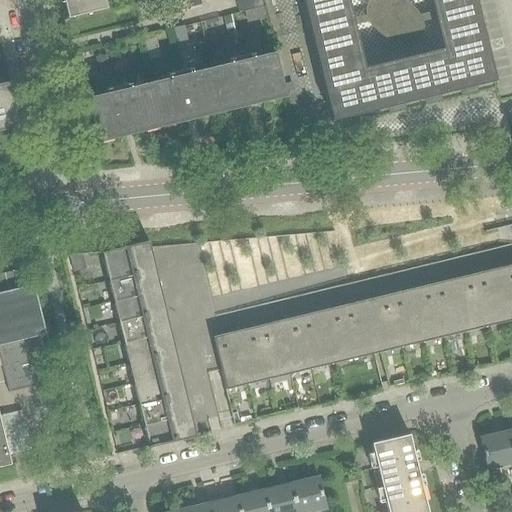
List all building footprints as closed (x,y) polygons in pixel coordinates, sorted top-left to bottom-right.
[(61,0),(66,18),(105,8),(102,0),(61,0)] [(200,6),(198,0),(181,0),(173,2),(176,12),(200,6)] [(259,0),(239,0),(235,1),(237,11),(260,5),(259,0)] [(332,120),(388,107),(389,112),(404,108),(403,103),(424,98),(425,103),(440,99),(439,94),(460,89),(461,94),(476,90),(475,85),(495,80),(475,0),(301,0),(312,43),(332,120)] [(234,32),(230,16),(223,18),(227,34),(234,32)] [(186,43),(183,28),(175,30),(178,44),(186,43)] [(284,95),(273,53),(211,68),(221,111),(284,95)] [(126,59),(114,62),(117,73),(128,70),(126,59)] [(211,68),(149,84),(159,126),(221,111),(211,68)] [(0,129),(19,125),(9,82),(0,84),(0,129)] [(159,126),(149,84),(87,99),(97,141),(159,126)] [(138,404),(143,426),(148,447),(234,427),(226,390),(247,385),(268,379),(290,374),(311,369),(333,364),(355,358),(376,353),(398,348),(420,343),(441,338),(463,332),(485,327),(506,322),(511,320),(511,225),(497,229),(501,247),(215,317),(197,245),(150,251),(148,241),(101,253),(107,274),(112,296),(117,318),(122,339),(127,361),(133,382),(138,404)] [(299,234),(207,240),(208,261),(225,260),(225,269),(224,269),(225,284),(282,281),(281,254),(300,253),(299,234)] [(82,255),(69,256),(72,273),(85,270),(82,255)] [(39,336),(45,334),(33,285),(27,286),(23,269),(0,274),(0,357),(9,393),(51,383),(39,336)] [(0,419),(0,467),(11,464),(9,457),(29,452),(23,427),(3,432),(0,419)] [(480,438),(488,470),(511,464),(511,451),(507,431),(480,438)] [(370,443),(387,510),(424,501),(408,434),(370,443)] [(290,483),(296,511),(309,511),(325,508),(318,476),(290,483)] [(267,511),(296,511),(290,483),(263,490),(267,511)] [(239,511),(267,511),(263,490),(235,496),(239,511)] [(210,511),(239,511),(235,496),(208,503),(210,511)] [(387,511),(426,511),(424,501),(387,510),(387,511)] [(181,511),(210,511),(208,503),(181,509),(181,511)]
